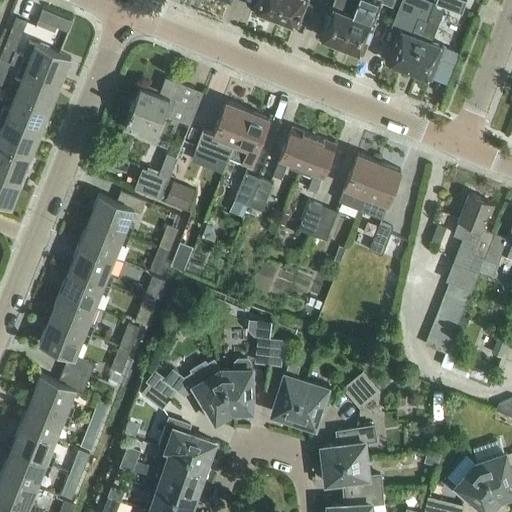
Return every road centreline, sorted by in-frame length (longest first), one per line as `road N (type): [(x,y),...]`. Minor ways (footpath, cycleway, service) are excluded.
road 1 (unclassified): [(462,147),(124,17)]
road 2 (residential): [(124,17),(33,239)]
road 3 (residential): [(306,511),(302,473),(292,460),(260,453),(236,463),(217,511)]
road 4 (residential): [(462,147),(511,16)]
